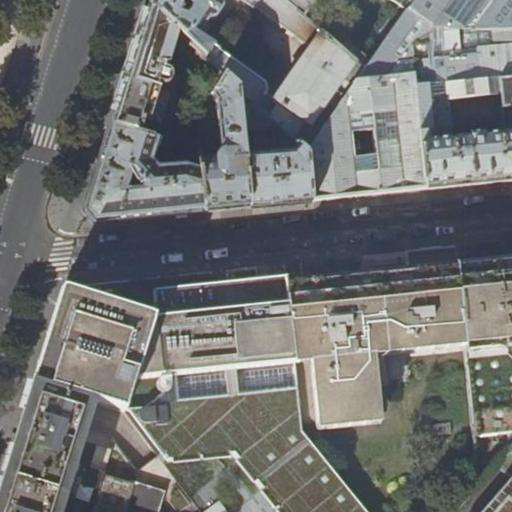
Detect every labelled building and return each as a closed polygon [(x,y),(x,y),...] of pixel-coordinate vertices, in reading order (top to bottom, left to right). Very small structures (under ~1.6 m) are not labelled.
[(188,41),(224,75),(238,88),(282,129),(298,143),(307,152),(355,82),(362,72),(301,18),(281,0),(150,0),(149,5),(188,41)] [(281,0),(301,18),(313,0),(281,0)] [(387,0),(404,11),(406,9),(412,0),(387,0)] [(511,0),(412,0),(406,9),(434,29),(511,32),(511,0)] [(155,139),(188,41),(149,5),(137,42),(123,88),(112,125),(155,139)] [(511,32),(434,29),(406,9),(404,11),(362,72),(355,82),(413,76),(424,190),(433,188),(482,184),(492,183),(511,180),(511,32)] [(243,133),(238,88),(224,75),(211,95),(217,104),(220,153),(217,155),(217,157),(217,158),(199,160),(200,168),(203,212),(213,211),(250,208),(246,172),(234,174),(233,161),(245,160),(245,155),(243,133)] [(413,76),(355,82),(307,152),(311,201),(321,200),(373,195),(411,191),(424,190),(413,76)] [(243,133),(282,129),(238,88),(243,133)] [(160,141),(155,139),(112,125),(98,170),(84,212),(94,224),(181,215),(203,212),(200,168),(184,163),(158,166),(156,163),(154,161),(160,141)] [(183,139),(184,149),(198,148),(197,138),(183,139)] [(311,201),(307,152),(298,143),(292,151),(245,155),(245,160),(246,172),(250,208),(257,207),(311,201)] [(511,241),(488,244),(454,247),(419,251),(405,252),(407,274),(366,278),(340,280),(304,284),(285,286),(299,423),(377,414),(375,384),(388,383),(385,353),(464,345),(510,341),(511,341),(511,241)] [(61,287),(46,338),(32,382),(97,401),(124,410),(126,410),(165,462),(233,454),(279,511),(367,511),(300,430),(299,423),(285,286),(284,278),(259,281),(249,282),(235,283),(214,286),(197,287),(152,292),(153,306),(150,315),(104,300),(84,294),(61,287)] [(511,342),(510,341),(464,345),(473,438),(511,433),(511,342)] [(158,511),(164,497),(103,475),(89,470),(77,466),(97,401),(32,382),(14,441),(0,484),(0,511),(158,511)] [(103,475),(110,451),(97,446),(89,470),(103,475)]
